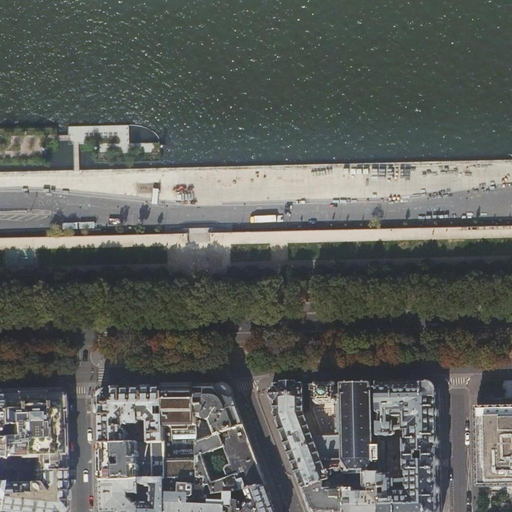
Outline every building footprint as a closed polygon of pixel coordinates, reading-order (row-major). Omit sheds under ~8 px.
[(129,143),(128,125),(69,126),(69,137),(69,145),(76,145),(99,144),(99,162),(161,161),(161,142),(129,143)] [(0,163),(47,163),(47,148),(57,148),(57,137),(57,127),(0,127),(0,163)] [(406,382),(377,382),(378,436),(393,436),(394,435),(395,434),(395,433),(395,418),(405,418),(405,439),(404,439),(403,439),(403,440),(403,441),(403,470),(406,470),(406,490),(396,490),(396,477),(395,476),(395,475),(394,475),(393,474),(379,475),(380,511),(441,511),(441,470),(439,390),(430,381),(406,382)] [(378,436),(377,382),(359,383),(316,384),(317,400),(317,404),(337,403),(337,435),(340,469),(343,474),(344,474),(345,474),(364,474),(366,473),(374,460),(379,460),(379,441),(378,436)] [(317,400),(316,384),(295,384),(275,385),(275,387),(271,390),(271,398),(275,402),(275,413),(274,413),(291,458),(303,489),(329,479),(327,475),(329,474),(328,471),(332,470),(333,471),(334,472),(336,472),(337,472),(339,471),(340,469),(337,435),(321,436),(312,412),(312,400),(317,400)] [(181,387),(163,387),(164,408),(164,417),(164,426),(173,426),(188,426),(197,426),(196,417),(195,386),(181,387)] [(217,386),(195,386),(196,417),(205,417),(206,418),(207,420),(208,421),(210,421),(216,436),(244,425),(240,413),(234,398),(231,396),(230,390),(228,388),(227,388),(225,387),(222,388),(220,388),(217,386)] [(164,408),(163,387),(133,388),(107,389),(98,397),(99,419),(100,444),(130,443),(129,432),(126,429),(125,429),(125,426),(126,425),(138,424),(140,423),(139,421),(144,421),(147,423),(147,443),(149,443),(165,442),(165,438),(164,426),(164,417),(157,417),(157,408),(164,408)] [(0,391),(0,472),(15,472),(15,469),(6,469),(6,463),(2,459),(2,457),(21,457),(21,468),(32,468),(32,472),(34,472),(63,470),(62,432),(61,398),(53,390),(44,390),(25,390),(0,391)] [(511,416),(482,417),(484,479),(511,478),(511,416)] [(243,490),(267,486),(256,456),(244,425),(216,436),(197,443),(198,477),(205,477),(205,495),(234,491),(243,490)] [(189,438),(188,426),(173,426),(173,438),(165,438),(165,442),(166,478),(198,477),(197,443),(197,438),(189,438)] [(166,478),(165,442),(149,443),(150,479),(164,479),(166,478)] [(134,443),(130,443),(100,444),(100,464),(100,481),(135,480),(134,443)] [(60,511),(64,509),(63,470),(34,472),(34,480),(32,483),(0,483),(0,511),(7,511),(60,511)] [(379,473),(366,473),(364,474),(364,487),(364,488),(365,489),(366,489),(366,492),(354,492),(354,490),(353,489),(345,489),(345,511),(380,511),(379,475),(379,473)] [(345,477),(345,474),(344,474),(343,474),(329,479),(303,489),(311,511),(345,511),(345,489),(345,488),(334,488),(334,484),(334,483),(333,481),(345,477)] [(198,477),(166,478),(164,479),(164,511),(234,511),(233,509),(231,508),(228,507),(228,506),(234,506),(234,491),(205,495),(205,477),(198,477)] [(164,511),(164,479),(150,479),(140,479),(140,483),(141,484),(142,484),(142,485),(143,485),(146,485),(146,486),(151,487),(150,502),(138,502),(138,511),(164,511)] [(100,481),(101,503),(101,511),(115,511),(116,511),(138,511),(138,502),(137,480),(135,480),(100,481)] [(267,486),(243,490),(247,500),(237,511),(276,511),(273,502),(267,486)]
